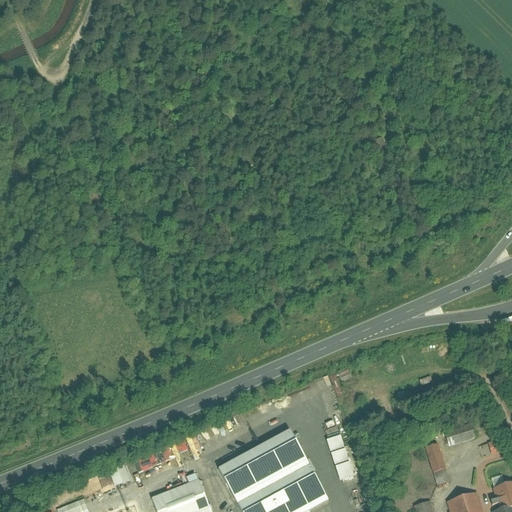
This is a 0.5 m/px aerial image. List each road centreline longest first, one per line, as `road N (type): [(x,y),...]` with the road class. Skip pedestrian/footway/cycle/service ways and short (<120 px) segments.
road 1 (primary): [(511,266),(0,484)]
road 2 (track): [(61,75),(51,104),(107,265)]
road 3 (track): [(7,0),(46,76),(61,75),(92,0)]
